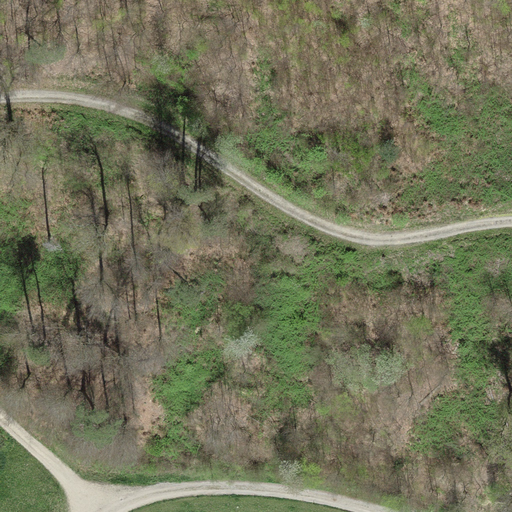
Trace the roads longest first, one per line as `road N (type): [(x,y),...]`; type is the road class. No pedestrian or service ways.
road 1 (track): [(0,97),(57,97),(129,113),(293,211),(361,238),(511,221)]
road 2 (track): [(108,511),(137,498),(225,487),(379,511)]
road 3 (track): [(104,511),(0,414)]
